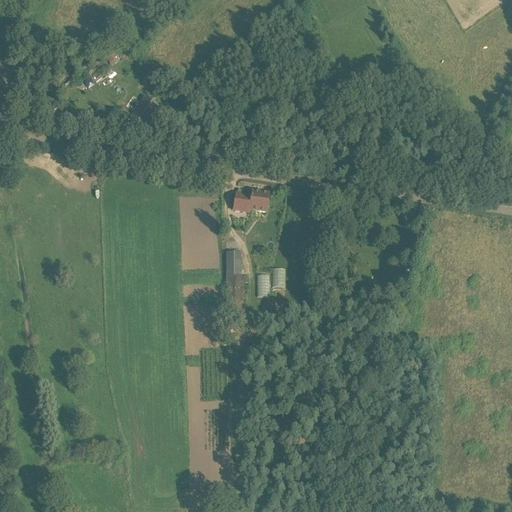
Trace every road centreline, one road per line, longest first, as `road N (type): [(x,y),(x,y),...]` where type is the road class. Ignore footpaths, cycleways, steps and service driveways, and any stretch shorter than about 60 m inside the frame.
road 1 (unclassified): [(0,133),(511,213)]
road 2 (track): [(154,0),(4,134)]
road 3 (track): [(511,168),(415,73)]
